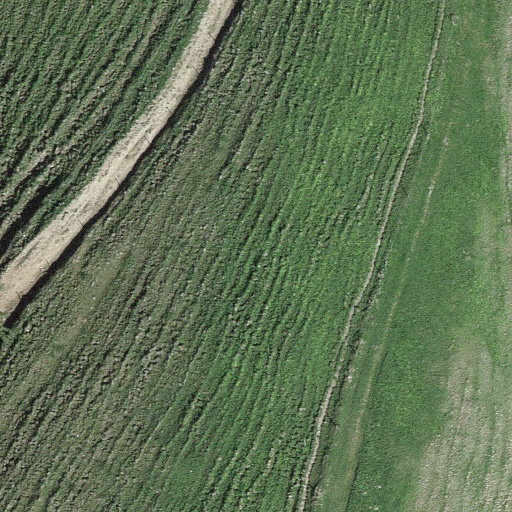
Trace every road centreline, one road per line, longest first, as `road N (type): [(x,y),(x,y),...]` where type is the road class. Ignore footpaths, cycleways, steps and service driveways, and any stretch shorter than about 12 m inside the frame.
road 1 (track): [(327,511),(457,109),(474,0)]
road 2 (track): [(0,320),(103,189),(222,0)]
